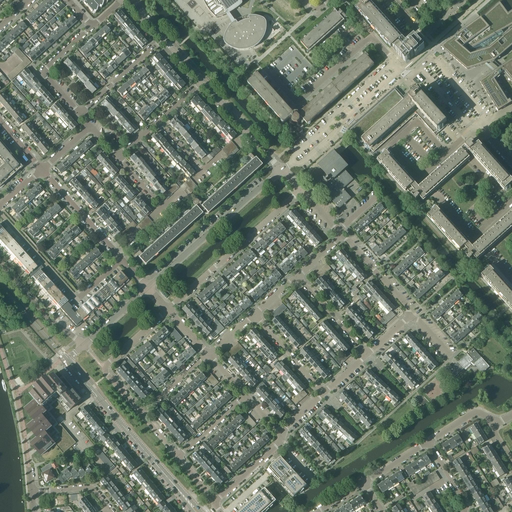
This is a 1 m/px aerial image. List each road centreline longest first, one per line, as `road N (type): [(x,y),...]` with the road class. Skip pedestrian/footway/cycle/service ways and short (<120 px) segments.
road 1 (residential): [(167,309),(301,190)]
road 2 (tertiary): [(147,287),(279,168)]
road 3 (tertiary): [(181,494),(66,359)]
road 4 (residential): [(266,69),(298,101),(367,39),(393,62)]
road 5 (residential): [(122,260),(82,296),(73,294),(0,213)]
road 6 (residential): [(140,412),(104,369),(167,309)]
road 7 (residential): [(446,154),(417,122),(390,145),(420,177),(433,165)]
road 8 (residential): [(79,113),(43,68),(92,26)]
road 9 (residential): [(122,260),(42,170)]
